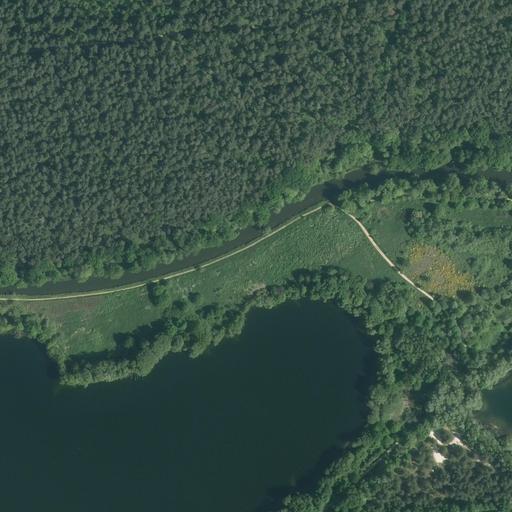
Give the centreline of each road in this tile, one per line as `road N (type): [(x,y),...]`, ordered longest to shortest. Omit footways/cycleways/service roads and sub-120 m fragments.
road 1 (track): [(0,54),(277,27),(359,0)]
road 2 (track): [(406,0),(374,75),(377,139)]
